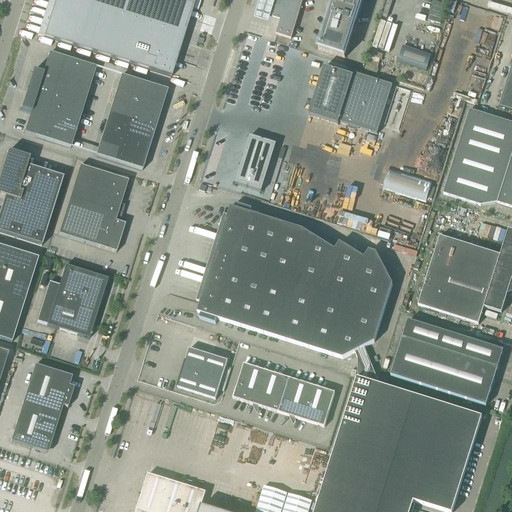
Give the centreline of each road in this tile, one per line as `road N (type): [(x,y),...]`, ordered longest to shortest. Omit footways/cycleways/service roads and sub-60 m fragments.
road 1 (residential): [(77,511),(239,0)]
road 2 (unknown): [(121,374),(305,433),(324,426),(334,389),(328,378),(267,355)]
